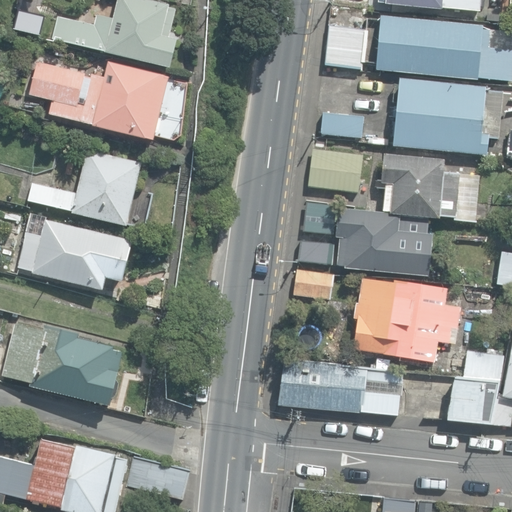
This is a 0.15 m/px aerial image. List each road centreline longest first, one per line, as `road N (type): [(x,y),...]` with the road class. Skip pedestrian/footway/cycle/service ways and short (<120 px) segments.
road 1 (tertiary): [(285,0),(231,440)]
road 2 (residential): [(231,440),(511,471)]
road 3 (residential): [(0,397),(148,436),(231,440)]
